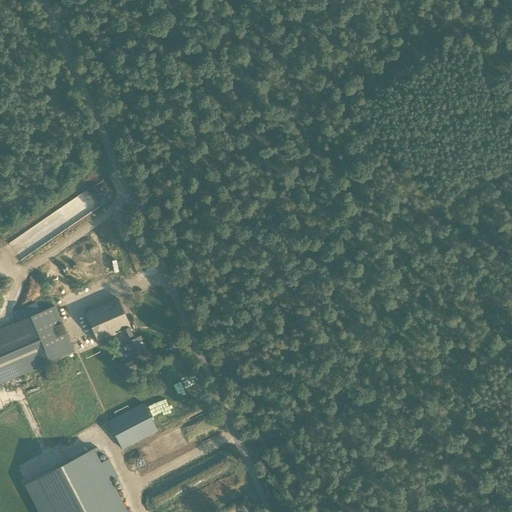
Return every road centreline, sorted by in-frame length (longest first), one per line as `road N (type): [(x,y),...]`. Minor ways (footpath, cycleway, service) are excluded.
road 1 (unclassified): [(268,511),(42,0)]
road 2 (track): [(200,358),(321,266),(511,170)]
